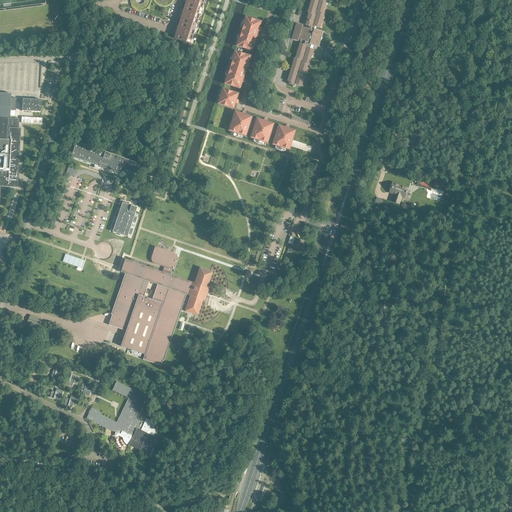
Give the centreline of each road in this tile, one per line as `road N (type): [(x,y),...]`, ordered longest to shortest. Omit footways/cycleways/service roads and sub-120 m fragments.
road 1 (track): [(461,175),(406,511)]
road 2 (primary): [(239,511),(315,287)]
road 3 (primary): [(348,189),(412,0)]
road 4 (track): [(511,195),(457,173),(360,152)]
road 5 (unclassified): [(46,158),(76,58),(78,8)]
road 6 (residential): [(283,120),(250,109),(244,97),(272,11)]
road 7 (unknown): [(24,391),(48,362),(94,378),(80,419)]
road 8 (unclassified): [(0,381),(80,419),(92,430),(92,453)]
road 9 (residential): [(302,218),(284,218),(254,302),(236,298)]
road 10 (unclassified): [(0,304),(116,336)]
